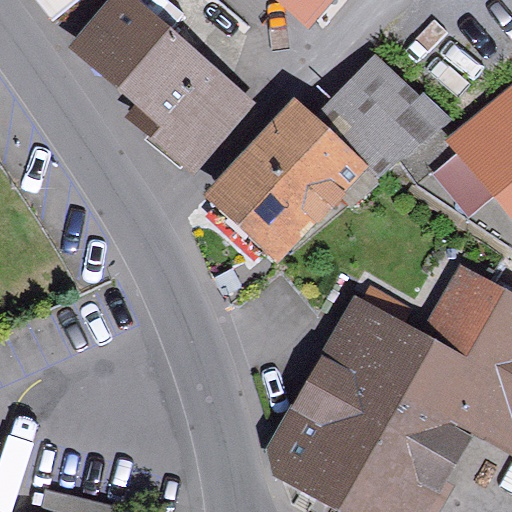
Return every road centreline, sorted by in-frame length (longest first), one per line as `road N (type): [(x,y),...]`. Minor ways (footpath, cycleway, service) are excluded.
road 1 (tertiary): [(0,66),(171,325),(210,403),(231,496)]
road 2 (unknown): [(91,201),(262,116),(401,0)]
